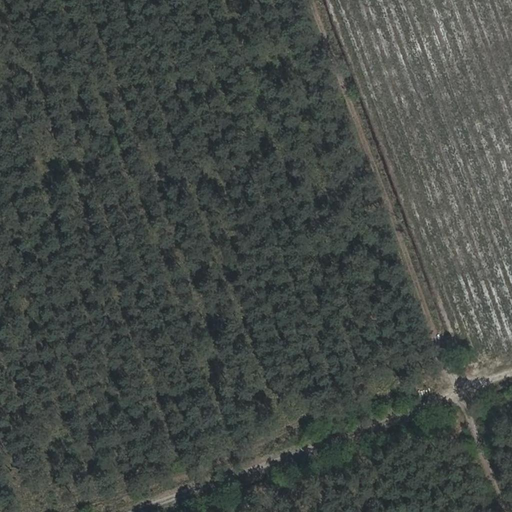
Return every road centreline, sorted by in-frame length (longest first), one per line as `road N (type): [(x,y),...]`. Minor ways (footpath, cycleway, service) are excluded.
road 1 (track): [(141,511),(511,376)]
road 2 (track): [(507,511),(464,394)]
